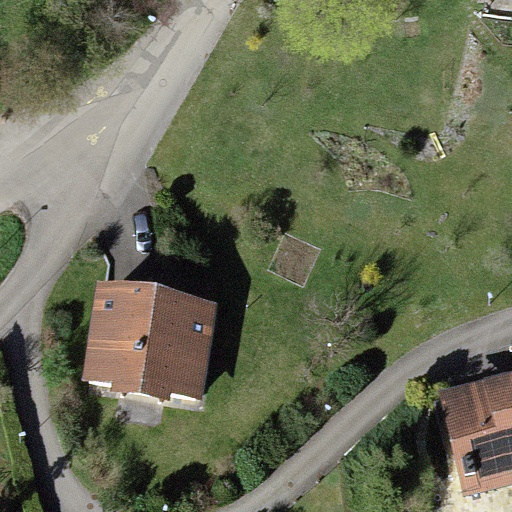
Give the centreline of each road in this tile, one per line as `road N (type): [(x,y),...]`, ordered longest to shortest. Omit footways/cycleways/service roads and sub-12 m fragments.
road 1 (residential): [(42,178),(24,285),(26,372),(59,477),(92,511)]
road 2 (residential): [(231,511),(298,472),(411,363),(511,333)]
road 3 (residential): [(42,178),(122,106),(208,0)]
